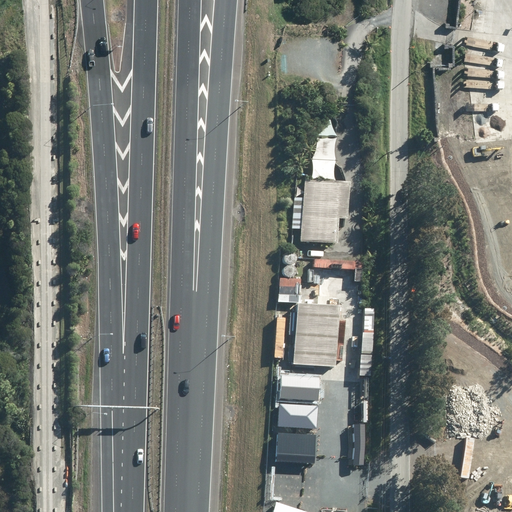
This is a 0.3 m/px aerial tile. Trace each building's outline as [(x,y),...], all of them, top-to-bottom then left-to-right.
[(329,119),(309,118),(305,180),(326,181),(329,119)] [(511,149),(492,153),(495,172),(511,169),(511,149)] [(305,187),(301,244),(332,247),(337,189),(305,187)] [(322,260),(309,260),(308,269),(338,270),(338,275),(348,275),(348,282),(360,282),(361,264),(348,264),(348,256),(323,254),(322,260)] [(296,302),(292,359),(331,362),(334,303),(296,302)] [(367,317),(357,317),(356,357),(366,357),(367,317)] [(304,432),(307,383),(278,381),(275,430),(304,432)] [(286,435),(275,434),(274,456),(285,456),(286,435)] [(300,438),(288,437),(287,456),(299,457),(300,438)] [(278,457),(270,480),(316,497),(324,474),(278,457)] [(272,497),(267,511),(312,511),(313,510),(272,497)]
